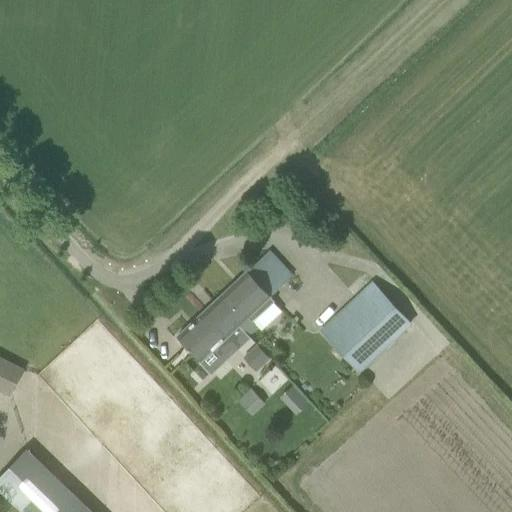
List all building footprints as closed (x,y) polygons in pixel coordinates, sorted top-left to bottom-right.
[(269,251),(216,300),(248,335),(258,326),(253,321),(273,302),(274,301),(270,296),(292,275),(282,265),(269,251)] [(37,328),(72,291),(52,273),(18,310),(37,328)] [(321,330),(359,371),(410,323),(371,283),(321,330)] [(216,300),(177,336),(200,361),(211,373),(250,336),(248,335),(216,300)] [(243,358),(256,372),(270,359),(257,345),(243,358)] [(0,356),(0,391),(9,396),(24,369),(0,356)] [(298,414),(312,401),(295,383),(281,396),(298,414)] [(252,415),(263,404),(248,387),(237,399),(252,415)] [(26,448),(0,475),(0,493),(19,511),(93,511),(87,505),(26,448)]
